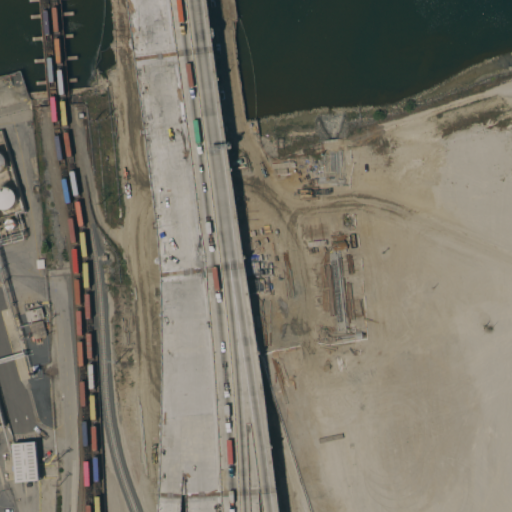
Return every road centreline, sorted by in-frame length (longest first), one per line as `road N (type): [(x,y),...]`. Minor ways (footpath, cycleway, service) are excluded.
road 1 (motorway): [(177,198),(204,511)]
road 2 (motorway): [(177,198),(163,511)]
road 3 (motorway): [(228,270),(193,0)]
road 4 (motorway): [(270,511),(228,270)]
road 5 (motorway): [(238,511),(228,270)]
road 6 (residential): [(66,511),(60,293)]
road 7 (motorway): [(151,0),(177,198)]
